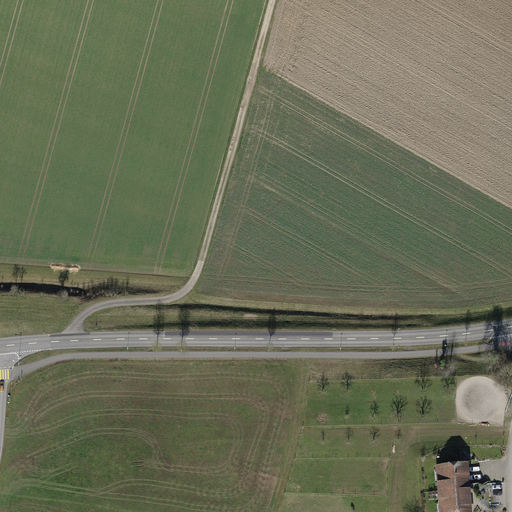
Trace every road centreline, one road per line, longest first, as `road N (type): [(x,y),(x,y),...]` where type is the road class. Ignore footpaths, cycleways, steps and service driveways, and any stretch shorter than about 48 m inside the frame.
road 1 (tertiary): [(511,326),(445,336),(0,346)]
road 2 (track): [(72,340),(88,309),(160,301),(194,278),(270,0)]
